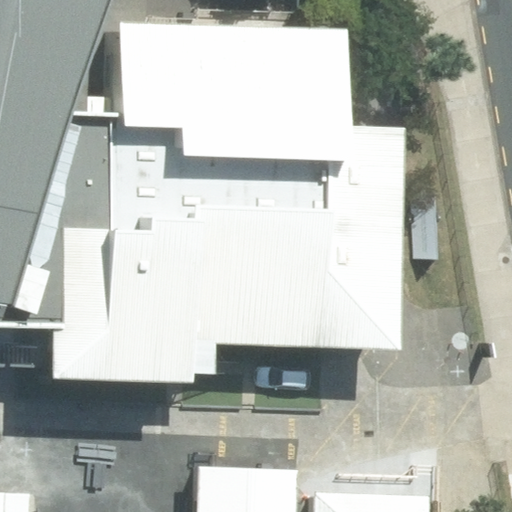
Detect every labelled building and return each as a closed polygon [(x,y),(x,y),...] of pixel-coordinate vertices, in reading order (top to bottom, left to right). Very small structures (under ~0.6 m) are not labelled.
[(0,0),(0,285),(21,290),(111,0),(0,0)] [(366,4),(195,0),(126,0),(121,209),(61,208),(57,362),(222,366),(223,319),(404,323),(409,113),(364,112),(366,4)] [(280,511),(281,492),(193,490),(192,511),(280,511)] [(14,511),(15,493),(0,492),(0,511),(14,511)] [(435,511),(435,495),(311,502),(311,511),(435,511)]
